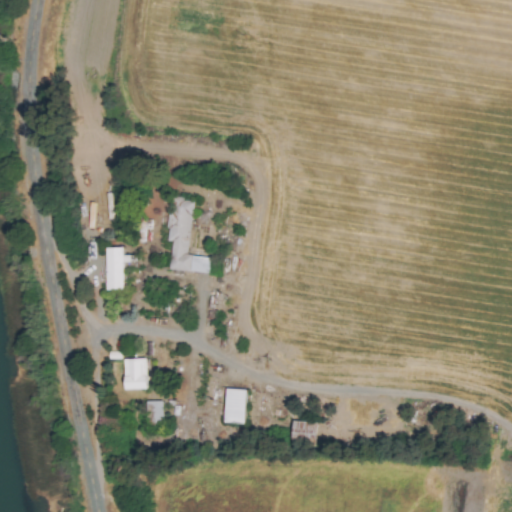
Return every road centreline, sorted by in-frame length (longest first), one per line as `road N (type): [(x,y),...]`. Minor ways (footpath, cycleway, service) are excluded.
road 1 (residential): [(95,511),(30,157),(37,0)]
road 2 (residential): [(93,330),(178,338),(279,389),(420,398),(511,433)]
road 3 (residential): [(91,490),(93,330),(43,235)]
